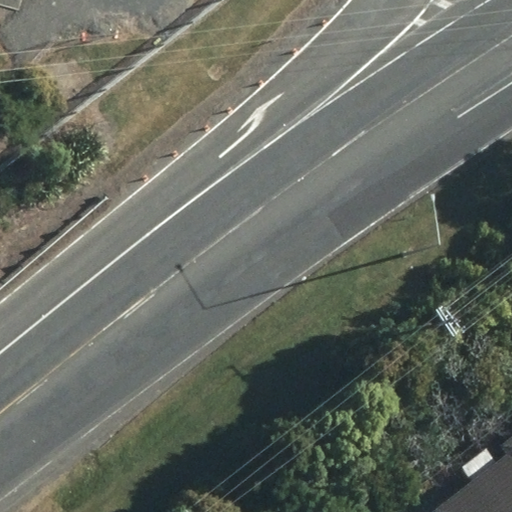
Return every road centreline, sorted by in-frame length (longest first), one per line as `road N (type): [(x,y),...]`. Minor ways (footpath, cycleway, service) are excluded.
road 1 (primary): [(294,174),(0,405)]
road 2 (primary): [(505,0),(443,43),(294,174)]
road 3 (primary): [(294,174),(418,0)]
